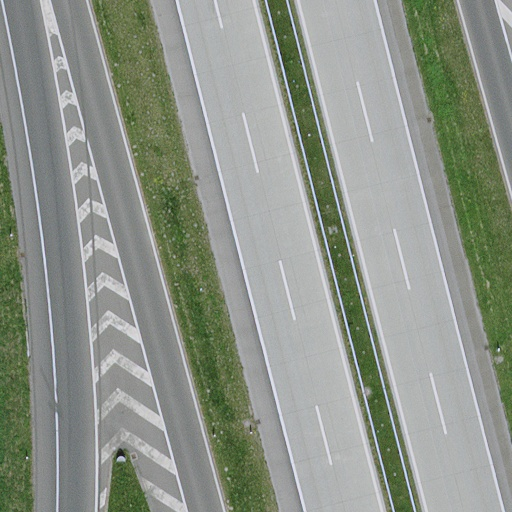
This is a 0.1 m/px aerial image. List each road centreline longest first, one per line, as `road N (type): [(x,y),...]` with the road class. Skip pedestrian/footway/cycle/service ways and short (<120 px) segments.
road 1 (motorway): [(66,0),(205,511)]
road 2 (motorway): [(218,0),(350,511)]
road 3 (motorway): [(469,511),(338,0)]
road 4 (motorway): [(19,0),(52,192),(73,396),(74,511)]
road 5 (motorway): [(511,119),(478,0)]
